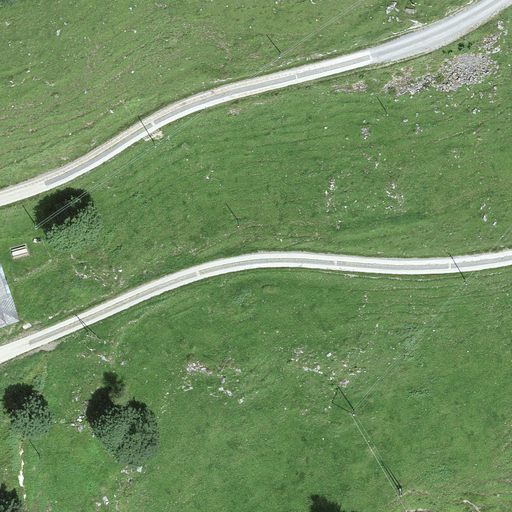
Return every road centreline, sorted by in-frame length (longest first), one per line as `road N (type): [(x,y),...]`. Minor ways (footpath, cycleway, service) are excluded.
road 1 (track): [(0,198),(65,174),(188,107),(425,37),(497,0)]
road 2 (track): [(511,258),(460,266),(264,261),(218,268),(0,354)]
